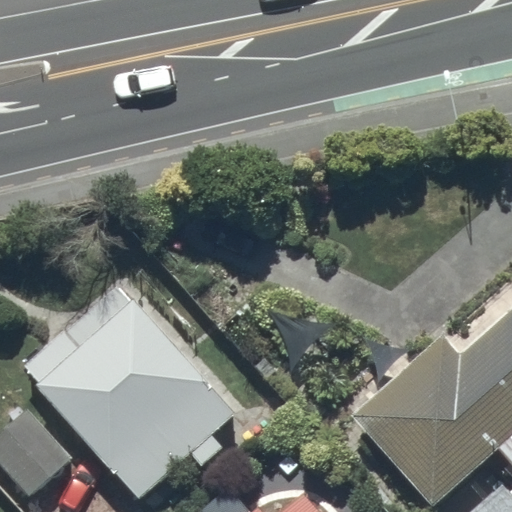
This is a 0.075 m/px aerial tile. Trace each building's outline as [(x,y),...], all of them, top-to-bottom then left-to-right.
[(111,297),(24,373),(41,392),(37,396),(138,510),(183,471),(193,482),(226,453),(216,442),(239,422),(137,305),(126,314),(111,297)] [(497,320),(482,334),(487,339),(464,360),(447,340),(352,423),(365,438),(337,463),(380,511),(440,511),(502,458),(511,468),(511,317),(503,325),(497,320)] [(27,410),(0,435),(0,468),(32,504),(76,464),(27,410)] [(511,511),(511,491),(509,487),(480,511),(511,511)] [(316,511),(306,500),(292,511),(316,511)]
